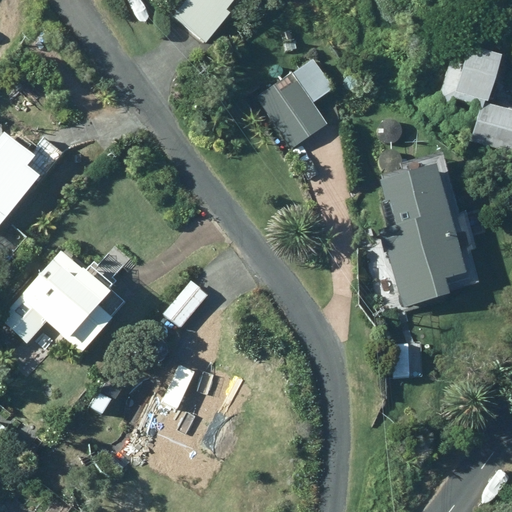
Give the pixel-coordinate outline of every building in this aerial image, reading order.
[(188,0),(174,17),(206,42),(230,13),(226,10),(233,0),(188,0)] [(473,142),(511,152),(511,110),(490,105),(501,63),(452,50),(439,99),(454,104),(455,99),(474,104),(472,111),(481,113),(473,142)] [(257,98),(292,149),(328,125),(314,104),(334,90),(313,60),(257,98)] [(0,139),(0,213),(6,219),(41,177),(28,167),(34,159),(5,134),(0,139)] [(456,230),(452,217),(437,165),(380,181),(393,227),(383,230),(396,274),(387,270),(378,273),(373,281),(375,290),(384,295),(393,293),(398,284),(405,306),(451,294),(447,279),(466,274),(464,266),(475,263),(472,252),(467,234),(457,237),(456,230)] [(100,307),(107,298),(112,293),(111,291),(114,287),(89,265),(84,270),(62,251),(24,293),(26,295),(4,319),(31,343),(49,324),(82,354),(114,319),(100,307)] [(192,281),(164,313),(181,328),(209,296),(192,281)] [(112,311),(119,309),(121,300),(115,295),(107,298),(106,306),(112,311)] [(202,489),(248,402),(202,377),(209,365),(197,360),(191,371),(188,370),(185,376),(172,368),(130,447),(143,454),(142,456),(202,489)]
